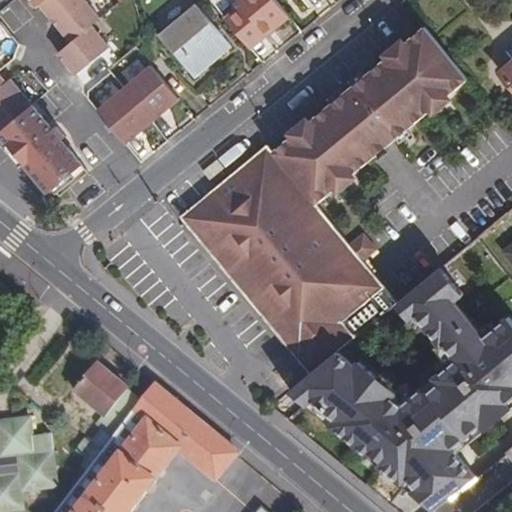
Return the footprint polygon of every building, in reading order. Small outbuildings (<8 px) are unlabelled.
[(72,42),(92,25),(101,18),(86,0),(31,0),(37,7),(41,4),(72,42)] [(287,18),(272,0),(243,0),(244,0),(246,4),(241,9),(250,20),(246,23),(260,40),(287,18)] [(232,47),(198,6),(161,36),(195,77),(232,47)] [(0,19),(0,86),(6,81),(0,73),(0,68),(11,60),(14,57),(20,43),(0,19)] [(111,48),(92,25),(72,42),(58,52),(77,74),(111,48)] [(469,80),(427,28),(404,46),(405,48),(394,57),(393,56),(309,125),(310,126),(299,135),(297,134),(275,153),(317,205),(340,186),(339,184),(350,175),(351,177),(435,108),(434,106),(445,97),(446,98),(469,80)] [(511,64),(501,74),(511,87),(511,64)] [(180,99),(153,66),(126,89),(153,121),(180,99)] [(6,81),(0,86),(0,131),(33,104),(11,77),(6,81)] [(126,89),(99,111),(126,144),(153,121),(126,89)] [(0,131),(0,143),(20,167),(26,162),(51,191),(55,188),(61,195),(89,171),(62,139),(66,136),(57,126),(54,128),(33,104),(0,131)] [(341,324),(385,288),(364,261),(351,245),(317,205),(275,153),(269,146),(181,217),(311,375),(340,351),(354,340),(341,324)] [(211,180),(225,169),(218,160),(204,172),(211,180)] [(365,234),(351,245),(364,261),(377,250),(365,234)] [(511,320),(508,316),(496,327),(484,337),(480,332),(454,302),(463,294),(440,268),(399,303),(412,318),(417,314),(442,343),(444,342),(458,359),(437,378),(442,383),(429,394),(424,388),(404,405),(393,396),(397,391),(361,361),(358,366),(340,351),(311,375),(291,391),(437,511),(451,499),(478,477),(458,452),(511,406),(511,320)] [(484,337),(496,327),(491,322),(480,332),(484,337)] [(134,511),(180,453),(217,482),(240,454),(155,388),(143,402),(97,366),(75,395),(104,417),(98,425),(115,439),(102,455),(85,442),(76,453),(94,466),(57,511),(134,511)] [(442,383),(437,378),(424,388),(429,394),(442,383)] [(0,423),(0,460),(6,460),(8,477),(0,477),(0,511),(9,511),(26,510),(24,493),(58,489),(51,436),(32,437),(29,419),(0,423)] [(511,449),(478,477),(451,499),(462,511),(475,511),(503,490),(499,485),(511,473),(511,449)]
